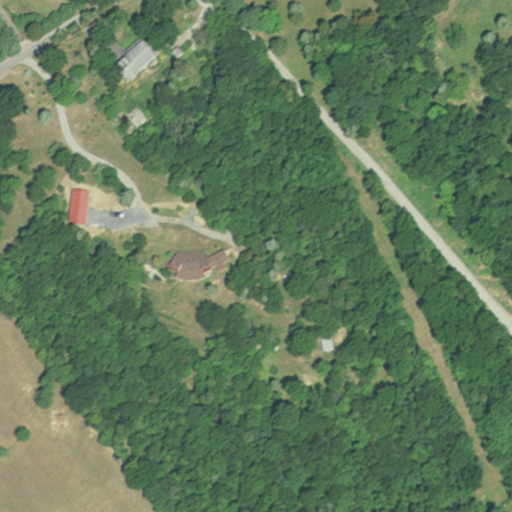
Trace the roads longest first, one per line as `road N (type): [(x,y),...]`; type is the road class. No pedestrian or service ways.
road 1 (residential): [(212,0),(378,167),(511,325)]
road 2 (residential): [(0,67),(104,0)]
